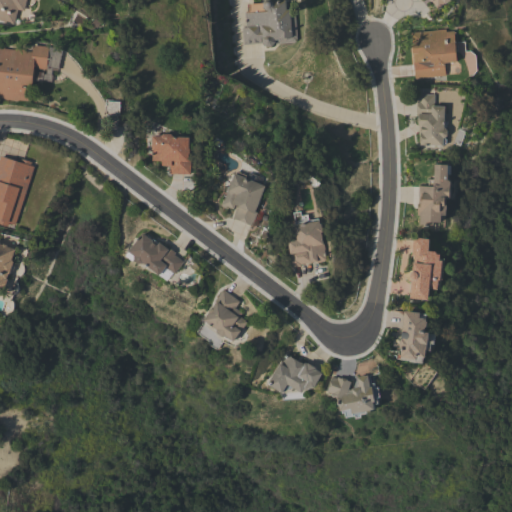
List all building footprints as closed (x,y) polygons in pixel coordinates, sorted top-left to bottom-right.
[(0,0),(26,0),(23,11),(17,9),(13,24),(0,20),(0,0)] [(298,39),(295,42),(274,43),(273,42),(272,45),(266,46),(263,43),(242,44),(242,27),(245,26),(244,12),(248,12),(248,3),(263,2),(264,0),(272,0),(273,1),(279,0),(286,0),(287,7),(291,6),(295,10),(298,39)] [(448,0),(445,3),(444,2),(437,8),(432,1),(431,1),(430,0),(448,0)] [(446,28),(446,31),(454,30),(457,61),(444,62),(446,75),(414,78),(413,60),(410,32),(446,28)] [(456,58),(467,58),(466,41),(455,41),(456,58)] [(30,101),(19,99),(19,100),(0,97),(0,46),(6,47),(5,48),(15,49),(15,48),(25,49),(25,50),(32,51),(33,44),(62,48),(61,59),(59,59),(58,70),(52,70),(51,75),(52,75),(51,81),(42,80),(42,81),(33,80),(30,101)] [(434,105),(445,106),(444,126),(447,130),(447,134),(444,137),(446,139),(446,142),(443,146),(420,144),(420,142),(419,142),(419,134),(418,134),(419,125),(418,125),(418,122),(417,122),(417,116),(418,116),(418,114),(416,114),(416,111),(416,104),(417,104),(417,100),(419,101),(419,93),(435,94),(434,105)] [(119,115),(107,114),(105,101),(120,101),(119,115)] [(190,147),(191,147),(190,153),(189,153),(189,159),(192,159),(191,174),(169,173),(170,166),(162,165),(162,161),(152,160),(153,135),(155,136),(156,134),(162,135),(164,133),(172,133),(174,136),(190,137),(190,147)] [(15,225),(9,222),(7,226),(0,223),(0,155),(21,162),(22,158),(31,161),(30,165),(34,166),(15,225)] [(308,182),(308,181),(306,181),(306,182),(299,183),(298,176),(299,175),(297,166),(292,167),(290,165),(289,162),(289,161),(290,160),(291,159),(293,159),(294,159),(296,159),(297,162),(297,163),(297,164),(300,166),(302,174),(305,173),(306,178),(307,178),(307,177),(309,174),(320,183),(318,186),(314,186),(308,182)] [(448,164),(448,165),(450,165),(450,173),(447,173),(447,179),(448,179),(450,181),(449,198),(446,198),(446,205),(446,209),(445,215),(441,215),(441,222),(433,222),(433,225),(428,224),(428,226),(424,225),(424,224),(419,224),(419,215),(417,215),(419,185),(428,185),(429,179),(433,179),(434,163),(448,164)] [(261,199),(262,199),(260,203),(259,204),(255,212),(257,213),(251,225),(233,217),(238,205),(235,204),(233,209),(227,206),(226,208),(220,205),(223,199),(224,199),(235,172),(249,178),(251,172),(264,177),(261,183),(267,185),(261,199)] [(290,254),(289,254),(288,240),(296,239),(294,225),(295,225),(293,212),(301,211),(302,215),(309,214),(309,219),(319,218),(319,220),(320,220),(321,223),(322,223),(323,231),(322,231),(323,237),(322,237),(323,241),(324,240),(324,243),(324,244),(325,248),(324,248),(326,260),(325,260),(325,261),(318,262),(318,261),(301,264),(301,266),(292,267),(290,254)] [(166,280),(143,262),(138,263),(134,261),(134,256),(128,251),(129,250),(128,249),(131,244),(132,245),(143,232),(151,239),(152,238),(158,243),(159,241),(167,247),(168,246),(175,252),(174,254),(184,262),(174,273),(173,272),(166,280)] [(409,298),(411,279),(410,277),(410,272),(412,271),(414,255),(412,255),(413,237),(430,238),(428,250),(436,251),(438,254),(440,254),(440,258),(445,258),(442,278),(440,278),(440,280),(439,280),(437,289),(430,288),(428,300),(409,298)] [(13,259),(14,261),(10,274),(10,273),(4,292),(0,290),(0,243),(2,244),(4,243),(7,244),(7,246),(16,249),(13,259)] [(223,289),(240,301),(235,307),(242,312),(240,316),(247,321),(234,341),(226,336),(223,336),(217,333),(217,329),(204,320),(210,311),(209,311),(212,306),(213,306),(216,302),(214,301),(223,289)] [(420,312),(420,314),(426,314),(425,318),(427,318),(426,321),(428,321),(427,327),(426,327),(425,332),(429,332),(428,343),(427,343),(427,348),(426,348),(425,357),(417,356),(417,358),(401,357),(402,348),(399,348),(399,345),(399,340),(400,340),(400,338),(401,338),(404,310),(420,312)] [(314,387),(305,389),(302,393),(293,387),(283,391),(282,392),(267,384),(280,363),(286,353),(292,357),(300,362),(301,361),(304,363),(305,362),(307,363),(307,362),(316,367),(315,367),(317,368),(316,369),(322,373),(314,387)] [(360,376),(360,375),(365,374),(365,375),(368,375),(369,378),(370,378),(371,383),(374,383),(375,388),(379,387),(380,397),(377,397),(378,403),(374,404),(375,409),(367,410),(367,413),(361,414),(361,417),(356,418),(356,415),(345,417),(344,412),(342,412),(341,410),(340,410),(339,405),(341,404),(340,400),(338,401),(337,394),(327,391),(329,387),(328,387),(330,380),(331,380),(332,376),(336,378),(337,376),(342,378),(342,377),(348,379),(348,380),(351,381),(349,389),(359,386),(357,377),(360,376)]
